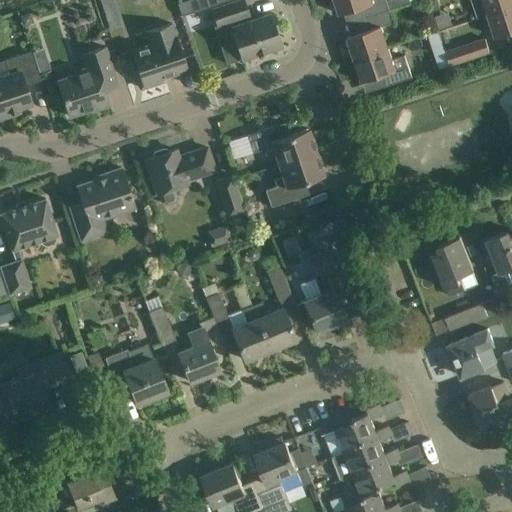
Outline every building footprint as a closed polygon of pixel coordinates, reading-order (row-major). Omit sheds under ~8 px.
[(116,0),(101,0),(110,28),(124,24),(116,0)] [(188,0),(176,4),(180,16),(207,7),(227,0),(188,0)] [(211,10),(216,25),(229,21),(231,27),(230,28),(241,59),(280,46),(270,14),(247,22),(245,15),(248,14),(242,0),(240,0),(224,6),(211,10)] [(334,0),(340,14),(361,7),(365,19),(390,10),(411,3),(410,0),(391,0),(387,2),(386,0),(334,0)] [(511,0),(482,0),(488,15),(511,6),(511,0)] [(511,31),(511,6),(488,15),(495,37),(511,31)] [(355,59),(388,48),(381,27),(394,23),(390,10),(365,19),(368,30),(347,37),(355,59)] [(187,69),(179,44),(170,23),(144,32),(148,45),(130,51),(136,69),(133,70),(140,88),(161,81),(160,78),(187,69)] [(446,52),(450,65),(490,51),(486,39),(446,52)] [(56,80),(62,97),(68,116),(91,109),(91,111),(108,105),(103,90),(117,85),(104,47),(82,54),(86,68),(73,72),(74,75),(56,80)] [(362,82),(381,75),(383,75),(387,86),(412,78),(405,55),(392,60),(388,48),(355,59),(362,82)] [(446,52),(444,49),(434,52),(439,68),(441,68),(450,65),(446,52)] [(8,75),(0,77),(0,117),(19,111),(18,108),(31,103),(25,85),(40,80),(30,51),(3,60),(8,75)] [(246,135),(252,152),(263,149),(265,155),(274,152),(278,164),(316,152),(314,148),(317,147),(313,137),(311,137),(308,128),(277,139),(272,126),(246,135)] [(153,157),(145,159),(156,193),(157,193),(161,203),(166,205),(175,202),(177,197),(174,187),(186,183),(185,180),(214,170),(206,147),(177,157),(175,149),(167,152),(166,150),(164,149),(154,152),(152,155),(153,157)] [(275,186),(264,190),(270,207),(296,198),(292,185),(323,175),(320,166),(323,165),(319,155),(317,156),(316,152),(278,164),(282,177),(273,179),(275,186)] [(93,177),(94,179),(76,185),(82,202),(69,206),(80,241),(106,232),(102,219),(134,208),(121,167),(93,177)] [(216,181),(228,217),(245,211),(233,175),(216,181)] [(0,213),(0,216),(5,232),(15,261),(0,266),(0,267),(9,294),(30,287),(17,248),(39,241),(40,244),(46,247),(53,244),(55,239),(54,236),(57,235),(45,198),(0,213)] [(336,209),(327,212),(329,220),(339,217),(336,209)] [(511,234),(510,235),(508,231),(486,239),(500,273),(511,268),(511,234)] [(295,235),(284,240),(289,253),(301,248),(295,235)] [(440,250),(432,253),(448,296),(463,290),(478,284),(473,271),(470,264),(467,255),(462,243),(460,237),(438,245),(440,250)] [(314,277),(299,284),(306,300),(303,301),(308,312),(315,331),(345,319),(336,295),(349,290),(338,264),(332,248),(319,254),(306,259),(314,277)] [(175,264),(179,273),(186,277),(193,273),(190,265),(183,262),(175,264)] [(251,305),(269,349),(295,339),(288,323),(300,318),(279,268),(267,273),(281,307),(266,313),(261,301),(252,305),(251,305)] [(99,274),(90,277),(94,287),(103,284),(99,274)] [(239,348),(244,360),(269,349),(251,305),(252,305),(243,282),(232,287),(241,310),(227,316),(214,282),(201,288),(213,317),(217,326),(223,341),(227,352),(239,348)] [(450,331),(469,324),(487,316),(482,303),(445,318),(450,331)] [(149,312),(159,338),(172,332),(162,307),(149,312)] [(9,314),(0,309),(0,320),(5,322),(14,319),(12,312),(9,314)] [(189,381),(219,370),(209,346),(223,341),(217,326),(213,317),(198,323),(200,328),(187,333),(192,346),(177,352),(189,381)] [(461,376),(480,369),(484,367),(484,366),(495,361),(489,345),(494,343),(488,329),(449,344),(461,376)] [(166,391),(147,344),(128,351),(127,349),(104,358),(114,381),(126,376),(137,403),(166,391)] [(509,368),(511,366),(511,349),(503,353),(509,368)] [(0,385),(0,424),(1,426),(32,414),(31,411),(37,409),(38,411),(49,407),(47,400),(45,401),(43,395),(44,395),(42,389),(70,377),(59,352),(17,370),(20,377),(0,385)] [(105,369),(98,352),(86,356),(93,373),(105,369)] [(511,413),(511,396),(510,398),(504,382),(492,386),(492,385),(469,394),(481,426),(511,413)] [(352,419),(353,423),(344,427),(335,430),(324,435),(333,458),(345,454),(363,447),(361,443),(378,437),(376,431),(370,418),(383,413),(379,404),(366,409),(368,413),(352,419)] [(351,416),(342,420),(344,427),(353,423),(352,419),(351,416)] [(388,426),(376,431),(378,437),(361,443),(363,447),(345,454),(333,458),(341,479),(353,474),(353,476),(371,469),(370,465),(387,459),(384,453),(379,440),(392,435),(388,426)] [(265,476),(254,481),(264,507),(266,511),(285,511),(291,509),(279,479),(294,472),(300,485),(312,480),(299,448),(290,452),(285,442),(256,454),(265,476)] [(353,476),(356,483),(347,498),(342,500),(345,507),(363,500),(362,497),(379,491),(381,491),(380,487),(395,481),(393,476),(388,463),(401,458),(397,448),(384,453),(387,459),(370,465),(371,469),(353,476)] [(239,511),(250,511),(252,511),(264,507),(254,481),(242,485),(233,463),(202,476),(214,505),(233,497),(239,511)] [(66,481),(73,500),(76,508),(102,497),(103,501),(114,496),(105,474),(104,474),(101,469),(103,468),(102,467),(66,481)] [(410,480),(406,471),(393,476),(395,481),(397,485),(410,480)] [(345,507),(346,511),(386,511),(386,509),(379,491),(362,497),(363,500),(345,507)]
